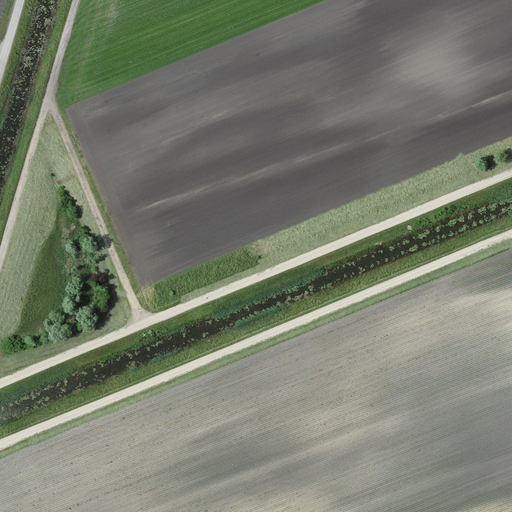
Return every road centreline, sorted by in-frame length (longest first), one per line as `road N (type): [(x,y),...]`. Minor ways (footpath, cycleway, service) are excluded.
road 1 (track): [(511,234),(0,442)]
road 2 (track): [(511,171),(142,325)]
road 3 (track): [(142,325),(48,96)]
road 4 (track): [(0,264),(48,96)]
road 5 (track): [(142,325),(0,380)]
